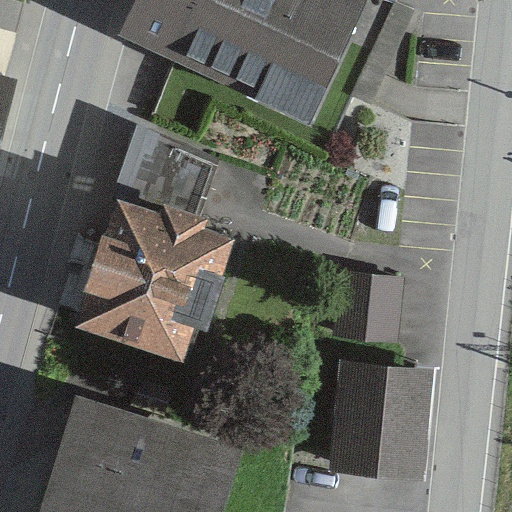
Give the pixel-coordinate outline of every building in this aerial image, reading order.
[(306,94),(349,0),(141,0),(134,16),(306,94)] [(213,154),(144,123),(83,306),(185,340),(222,230),(192,221),(213,154)] [(395,278),(344,273),(339,328),(390,332),(395,278)] [(424,369),(347,362),(339,458),(415,465),(424,369)] [(207,511),(227,448),(79,403),(46,511),(207,511)]
